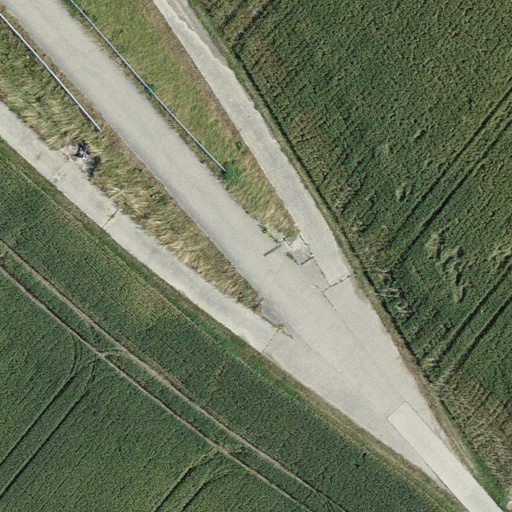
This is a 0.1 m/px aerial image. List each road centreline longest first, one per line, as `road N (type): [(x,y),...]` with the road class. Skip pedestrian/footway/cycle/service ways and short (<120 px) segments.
road 1 (track): [(0,118),(241,322),(364,375)]
road 2 (track): [(168,0),(325,246),(364,375)]
